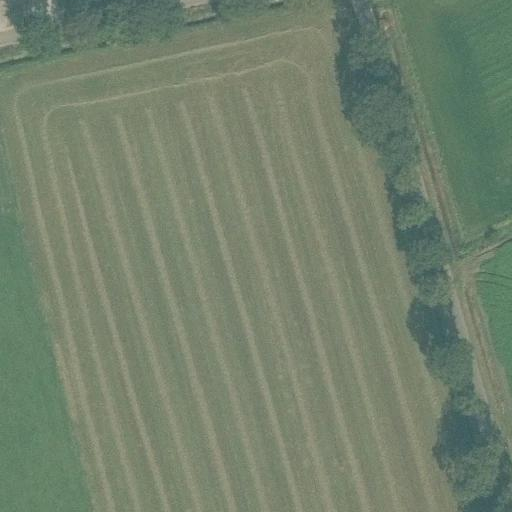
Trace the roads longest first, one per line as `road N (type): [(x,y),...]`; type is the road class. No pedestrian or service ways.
road 1 (unclassified): [(510,511),(357,0)]
road 2 (unclassified): [(0,35),(161,0)]
